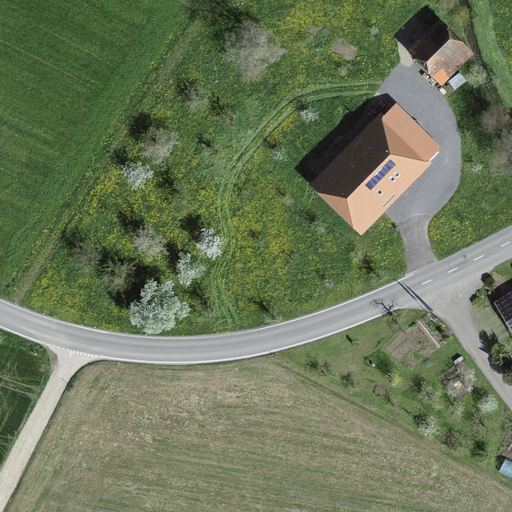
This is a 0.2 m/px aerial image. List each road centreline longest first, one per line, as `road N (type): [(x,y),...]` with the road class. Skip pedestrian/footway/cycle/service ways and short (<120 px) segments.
road 1 (tertiary): [(511,241),(343,319),(212,350),(74,340),(0,314)]
road 2 (track): [(74,340),(0,495)]
